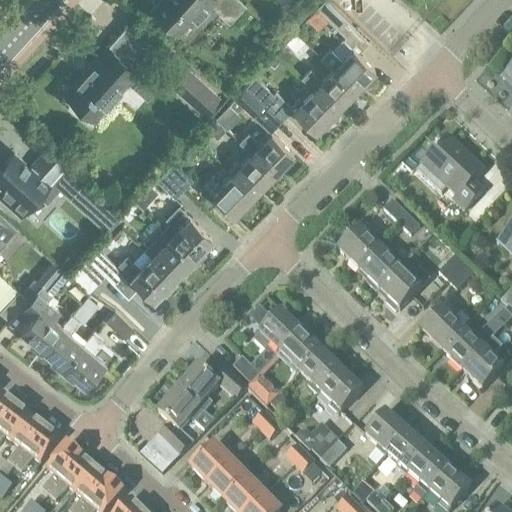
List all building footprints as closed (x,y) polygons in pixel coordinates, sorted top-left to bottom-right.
[(244,7),(235,0),(156,0),(151,7),(176,29),(186,19),(192,24),(209,5),(229,23),(244,7)] [(333,69),(355,91),(375,71),(357,54),(369,42),(326,0),(319,7),(348,36),(344,41),(352,49),(342,59),(330,48),(321,57),(333,69)] [(92,121),(127,82),(156,49),(127,24),(64,96),(92,121)] [(297,49),(304,41),(295,33),(288,40),(297,49)] [(206,113),(219,97),(183,65),(169,80),(206,113)] [(335,112),(355,91),(333,69),(321,81),(313,90),(335,112)] [(511,73),(503,83),(505,85),(503,88),(511,95),(511,94),(511,73)] [(227,77),(217,88),(225,95),(235,84),(227,77)] [(246,88),(280,121),(293,108),(277,92),(273,96),(255,79),(246,88)] [(271,131),(280,121),(246,88),(240,94),(257,111),(254,114),(271,131)] [(315,132),(335,112),(313,90),(293,111),(315,132)] [(217,137),(225,129),(215,120),(208,128),(217,137)] [(251,155),(273,176),(293,155),(271,134),(261,144),(249,132),(238,142),(251,155)] [(464,216),(485,193),(474,184),(483,174),(447,139),(422,166),(456,198),(451,204),(464,216)] [(82,180),(46,149),(34,163),(16,149),(0,166),(0,183),(2,185),(0,187),(0,197),(22,217),(40,193),(46,197),(53,189),(66,200),(82,180)] [(253,196),(273,176),(251,155),(240,166),(231,174),(253,196)] [(165,172),(183,189),(192,179),(173,162),(165,172)] [(176,197),(183,189),(165,172),(157,180),(176,197)] [(233,216),(253,196),(231,174),(211,195),(233,216)] [(401,230),(410,221),(392,203),(383,213),(401,230)] [(169,238),(193,261),(203,251),(202,249),(211,239),(178,207),(167,219),(177,230),(169,238)] [(0,245),(13,231),(0,219),(0,245)] [(410,221),(401,230),(411,240),(419,230),(410,221)] [(511,247),(511,228),(503,238),(511,247)] [(358,274),(379,253),(359,233),(338,255),(358,274)] [(183,271),(193,261),(169,238),(150,258),(172,279),(182,270),(183,271)] [(92,260),(90,261),(104,275),(106,273),(115,282),(123,274),(100,251),(92,260)] [(367,285),(368,284),(378,294),(399,272),(379,253),(358,274),(368,284),(367,285)] [(132,276),(128,280),(123,274),(115,282),(129,296),(138,287),(152,300),(162,291),(163,292),(174,281),(172,280),(172,279),(150,258),(140,268),(126,254),(118,263),(132,276)] [(97,285),(105,276),(104,275),(90,261),(92,260),(86,256),(77,266),(97,285)] [(449,283),(465,266),(456,258),(440,274),(449,283)] [(42,349),(62,326),(52,318),(59,309),(46,298),(67,275),(57,266),(27,300),(8,320),(30,339),(29,341),(41,351),(42,349)] [(69,275),(89,293),(97,285),(77,266),(69,275)] [(465,266),(449,283),(457,290),(473,274),(465,266)] [(399,272),(378,294),(390,305),(388,306),(397,315),(399,313),(400,314),(421,293),(399,272)] [(0,306),(16,290),(0,274),(0,306)] [(0,312),(8,320),(27,300),(17,291),(0,310),(0,312)] [(505,328),(511,320),(511,318),(503,310),(495,319),(505,328)] [(124,338),(133,329),(115,312),(107,320),(124,338)] [(441,355),(462,332),(441,313),(420,335),(441,355)] [(62,369),(82,344),(68,332),(78,321),(71,315),(62,326),(42,349),(52,358),(51,359),(62,369)] [(251,369),(260,377),(302,336),(281,316),(260,338),(270,348),(251,369)] [(461,374),(482,352),(462,332),(441,355),(461,374)] [(300,377),(321,355),(313,347),(314,345),(314,343),(307,336),(305,336),(304,338),(302,336),(280,358),(291,369),(300,377)] [(82,344),(62,369),(72,378),(74,377),(84,386),(104,363),(82,344)] [(482,352),(461,374),(482,395),(503,373),(482,352)] [(320,397),(342,375),(321,355),(300,377),(320,397)] [(251,386),(260,377),(251,369),(243,360),(235,368),(251,386)] [(178,393),(199,411),(218,389),(235,404),(247,391),(223,370),(211,383),(198,371),(178,393)] [(342,375),(320,397),(341,418),(363,396),(342,375)] [(271,407),(280,397),(271,389),(262,398),(271,407)] [(178,434),(199,411),(178,393),(158,416),(178,434)] [(0,427),(16,407),(2,397),(0,399),(0,427)] [(280,397),(271,407),(277,412),(286,403),(280,397)] [(12,445),(31,419),(16,407),(0,427),(0,443),(4,439),(12,445)] [(261,433),(272,422),(265,415),(254,426),(261,433)] [(407,436),(386,417),(366,440),(387,459),(407,436)] [(15,469),(45,430),(31,419),(12,445),(18,450),(8,464),(15,469)] [(272,422),(261,433),(270,442),(281,431),(272,422)] [(182,458),(191,449),(169,427),(159,436),(181,458),(182,458)] [(45,430),(15,469),(21,474),(32,460),(40,467),(60,441),(45,430)] [(321,461),(338,444),(329,435),(322,441),(317,435),(306,446),(321,461)] [(159,436),(148,449),(149,451),(169,470),(179,459),(181,458),(159,436)] [(427,453),(408,436),(387,459),(408,477),(427,453)] [(338,444),(321,461),(330,469),(346,452),(338,444)] [(49,497),(81,459),(66,447),(46,471),(54,478),(43,492),(49,497)] [(207,487),(230,465),(213,448),(191,471),(207,487)] [(293,468),(305,456),(297,448),(285,460),(293,468)] [(449,472),(428,454),(408,478),(428,495),(449,473),(449,472)] [(305,456),(293,468),(302,476),(314,465),(305,456)] [(75,495),(95,471),(81,459),(49,497),(56,503),(68,489),(75,495)] [(224,505),(247,482),(230,465),(207,487),(224,505)] [(83,511),(108,483),(95,471),(75,495),(81,501),(71,511),(83,511)] [(454,511),(472,492),(449,473),(428,495),(447,511),(454,511)] [(5,482),(0,487),(0,497),(3,500),(12,488),(5,482)] [(231,511),(249,511),(263,498),(247,482),(224,505),(231,511)] [(108,483),(83,511),(94,511),(95,511),(94,511),(108,511),(123,495),(108,483)] [(377,511),(385,505),(386,504),(377,495),(368,503),(376,511),(377,511)] [(277,511),(263,498),(249,511),(277,511)] [(338,511),(351,511),(356,507),(348,500),(337,510),(338,511)] [(141,511),(131,502),(120,511),(141,511)]
